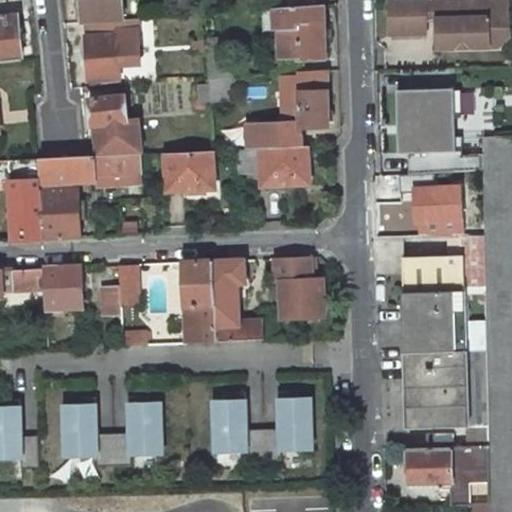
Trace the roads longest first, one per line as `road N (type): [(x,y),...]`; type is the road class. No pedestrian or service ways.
road 1 (residential): [(360,237),(0,252)]
road 2 (residential): [(42,365),(363,353)]
road 3 (residential): [(354,0),(360,237)]
road 4 (residential): [(363,353),(367,511)]
road 5 (residential): [(60,138),(47,0)]
